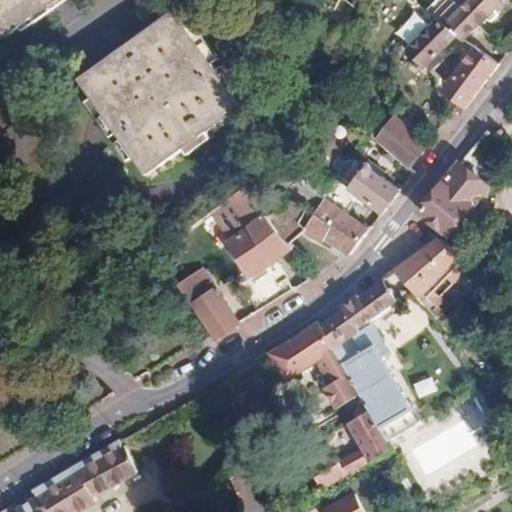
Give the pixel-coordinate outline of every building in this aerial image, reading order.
[(0,0),(0,34),(3,39),(58,0),(0,0)] [(506,0),(468,0),(446,24),(440,19),(409,50),(427,67),(458,37),(464,41),(488,18),(493,22),(505,10),(500,6),(506,0)] [(149,175),(244,106),(175,10),(80,79),(149,175)] [(484,86),(500,64),(476,47),(470,55),(443,91),(466,109),(484,86)] [(379,140),(411,169),(428,146),(396,118),(379,140)] [(329,192),(302,173),(313,160),(305,154),(289,174),(324,198),(329,192)] [(348,160),(335,177),(351,190),(365,172),(363,169),(362,167),(362,165),(356,159),(348,160)] [(394,198),(401,189),(378,171),(375,169),(373,164),(372,163),(370,162),(368,161),(366,161),(364,162),(362,163),(362,165),(362,167),(363,169),(365,172),(351,190),(383,213),(394,198)] [(489,188),(460,164),(424,209),(425,212),(450,233),(489,188)] [(276,301),(295,289),(288,279),(278,285),(275,281),(285,274),(278,261),(295,248),(292,244),(267,214),(251,226),(247,219),(260,208),(246,187),(214,212),(232,238),(227,241),(254,280),(242,287),(258,313),(276,301)] [(286,189),(267,214),(292,244),(307,230),(302,221),(312,205),(286,189)] [(371,229),(326,199),(306,231),(324,242),(326,240),(351,254),(360,242),(371,229)] [(422,251),(397,270),(431,310),(446,294),(440,287),(470,257),(465,253),(440,238),(422,251)] [(180,286),(215,339),(240,324),(205,271),(180,286)] [(336,350),(337,351),(390,440),(422,421),(384,357),(391,353),(372,321),(399,301),(385,280),(374,288),(366,294),(360,294),(341,308),(343,310),(321,325),(336,350)] [(467,303),(443,323),(453,336),(478,317),(467,303)] [(286,381),(336,350),(321,325),(319,322),(297,338),(271,353),(286,381)] [(346,422),(369,412),(363,398),(340,408),(346,422)] [(37,498),(19,510),(20,511),(80,511),(98,501),(95,495),(139,472),(126,447),(124,448),(120,441),(84,462),(34,491),(37,498)] [(322,485),(370,466),(360,442),(313,461),(322,485)] [(364,511),(351,489),(322,505),(325,511),(364,511)]
